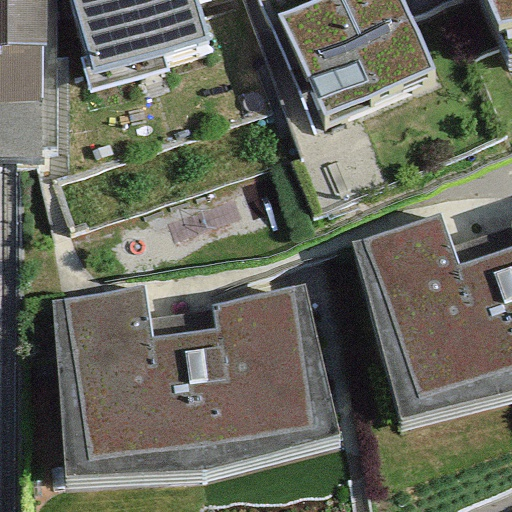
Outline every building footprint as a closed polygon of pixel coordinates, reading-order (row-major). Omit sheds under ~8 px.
[(43,64),(43,0),(0,0),(0,164),(43,164),(43,158),(43,64)] [(207,0),(73,0),(98,93),(224,61),(207,0)] [(426,90),(390,0),(342,0),(279,25),(321,131),(426,90)] [(511,0),(480,0),(511,72),(511,0)] [(441,225),(354,254),(404,438),(511,411),(511,229),(508,231),(511,242),(511,258),(458,276),(441,225)] [(144,293),(49,303),(66,495),(205,489),(339,454),(304,304),(215,315),(218,343),(150,350),(144,293)]
